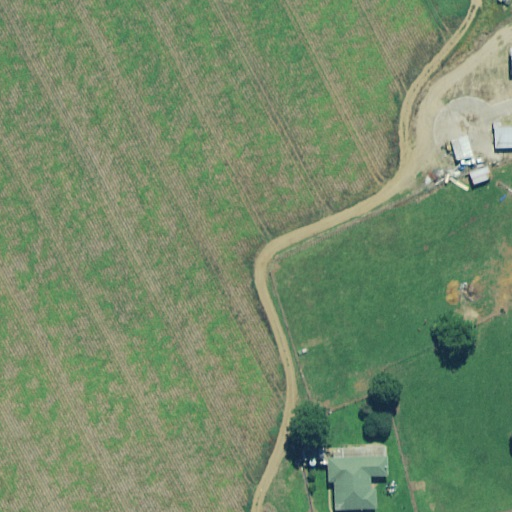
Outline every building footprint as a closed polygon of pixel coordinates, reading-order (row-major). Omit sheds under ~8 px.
[(511,148),(511,128),(494,129),(495,149),(511,148)] [(480,159),(481,162),(486,161),(485,158),(490,157),(487,146),(468,151),(470,161),(480,159)] [(489,180),(485,168),(468,173),(472,185),(489,180)] [(300,444),(301,459),(323,459),(323,444),(300,444)] [(386,477),(386,458),(327,460),(328,482),(332,482),(333,511),(374,509),(373,490),(369,490),(369,477),(386,477)]
